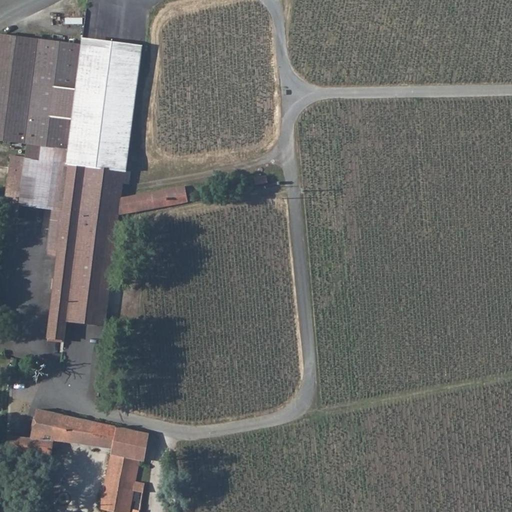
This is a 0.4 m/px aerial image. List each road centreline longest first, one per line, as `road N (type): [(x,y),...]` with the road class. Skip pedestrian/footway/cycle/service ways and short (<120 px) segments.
road 1 (unclassified): [(511,91),(289,98),(307,390),(278,419),(170,438)]
road 2 (track): [(297,408),(322,413),(511,376)]
